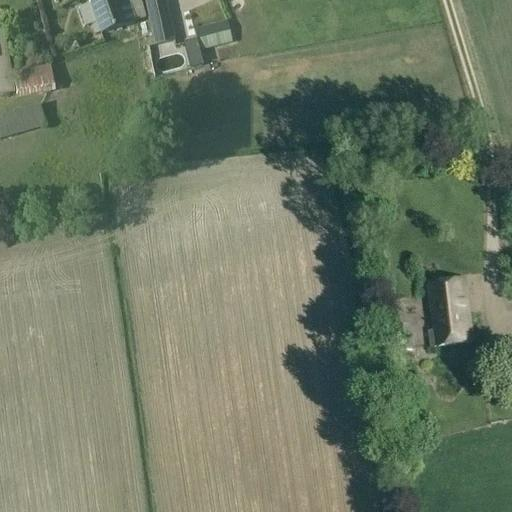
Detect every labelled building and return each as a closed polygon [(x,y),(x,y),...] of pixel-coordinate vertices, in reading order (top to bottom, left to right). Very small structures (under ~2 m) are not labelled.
[(128,0),(87,0),(100,36),(125,28),(136,24),(128,0)] [(165,0),(142,0),(143,0),(153,47),(175,42),(165,0)] [(227,22),(194,31),(200,52),(232,43),(227,22)] [(1,23),(0,23),(0,96),(14,94),(1,23)] [(50,69),(13,76),(17,97),(54,90),(50,69)] [(0,140),(45,128),(39,105),(0,116),(0,140)] [(427,285),(433,332),(427,333),(429,349),(435,348),(472,343),(463,281),(427,285)] [(408,326),(396,328),(399,353),(412,352),(408,326)]
